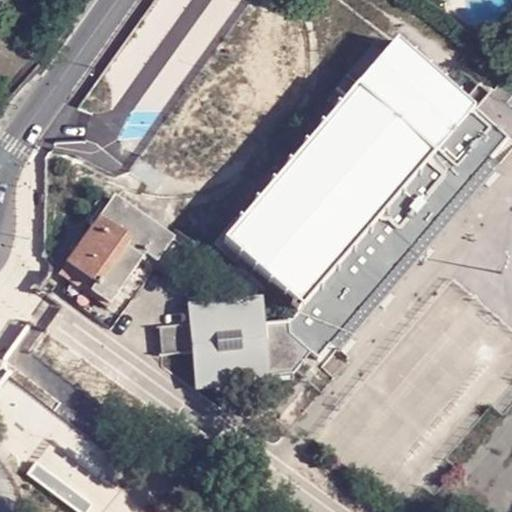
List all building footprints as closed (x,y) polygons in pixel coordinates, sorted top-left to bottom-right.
[(511,42),(503,37),(491,53),(499,59),(511,44),(511,42)] [(319,364),(332,350),(493,164),(510,143),(398,45),(384,62),(373,53),(348,84),(357,94),(226,247),(304,314),(293,330),(288,337),(311,357),(319,364)] [(332,350),(343,359),(504,173),(493,164),(332,350)] [(86,289),(110,308),(148,259),(158,264),(172,243),(116,201),(67,267),(89,282),(86,289)] [(288,337),(293,330),(265,333),(261,305),(187,310),(188,329),(159,333),(162,359),(191,356),(193,395),(269,389),(268,381),(292,379),(311,357),(288,337)] [(0,411),(7,450),(41,444),(48,443),(48,438),(40,401),(0,408),(0,411)] [(31,457),(18,448),(17,454),(16,463),(19,469),(23,475),(14,487),(29,496),(33,489),(60,507),(86,471),(60,452),(62,449),(48,438),(48,443),(41,444),(31,457)]
